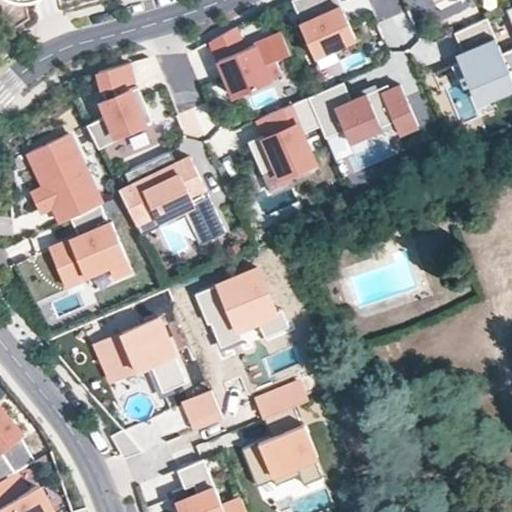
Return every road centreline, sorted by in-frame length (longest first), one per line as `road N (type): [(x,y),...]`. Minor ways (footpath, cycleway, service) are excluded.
road 1 (residential): [(208,0),(82,38),(0,90)]
road 2 (residential): [(0,345),(58,410),(99,476),(108,511)]
